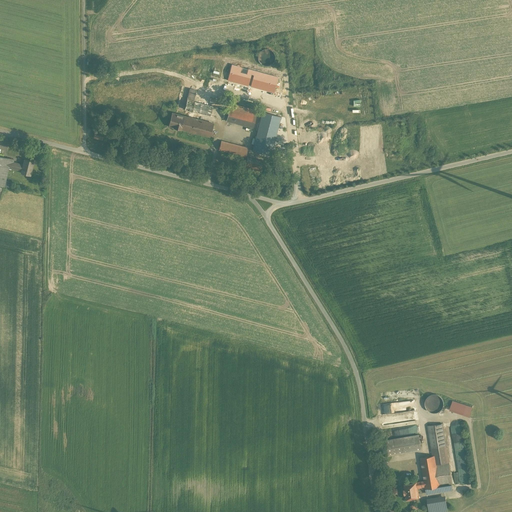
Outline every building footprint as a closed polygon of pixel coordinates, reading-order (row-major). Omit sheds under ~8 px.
[(263,65),(265,66),(267,66),(269,66),(270,66),(272,65),(274,63),(275,61),(275,60),(275,58),(275,56),(274,54),(273,52),(271,51),(269,50),(267,50),(265,50),(263,51),(262,52),(260,53),(259,55),(259,57),(259,59),(259,61),(260,63),(261,64),(263,65)] [(208,86),(213,60),(204,58),(199,85),(208,86)] [(263,73),(232,65),(228,80),(274,92),(278,77),(263,73)] [(189,117),(186,131),(210,137),(215,117),(210,116),(212,106),(193,101),(201,69),(195,67),(185,109),(190,111),(188,117),(189,117)] [(257,110),(231,103),(226,120),(253,127),(257,110)] [(281,117),(262,112),(252,151),(271,156),(281,117)] [(186,131),(189,117),(188,117),(172,113),(168,126),(186,131)] [(104,132),(95,130),(94,137),(102,139),(104,132)] [(247,148),(221,141),(218,149),(246,157),(247,148)] [(8,168),(22,171),(23,165),(13,162),(14,159),(0,155),(0,185),(4,186),(8,168)] [(25,159),(23,165),(22,171),(21,173),(30,175),(34,161),(25,159)] [(263,165),(246,160),(244,167),(261,171),(263,165)] [(428,396),(426,399),(425,402),(425,405),(426,408),(428,410),(431,412),(434,412),(437,412),(439,411),(442,409),(443,406),(443,403),(443,400),(441,397),(439,395),(436,394),(433,394),(430,395),(428,396)] [(469,417),(473,407),(452,400),(449,410),(469,417)] [(435,455),(440,486),(452,484),(442,423),(428,426),(431,448),(433,447),(435,455)] [(393,439),(386,440),(389,455),(422,450),(420,435),(393,439)] [(424,481),(426,488),(440,486),(435,455),(421,458),(424,481)] [(419,497),(418,488),(417,482),(404,484),(406,499),(419,497)] [(440,486),(426,488),(427,493),(452,489),(452,484),(440,486)] [(445,495),(427,498),(429,511),(437,511),(448,510),(445,495)]
